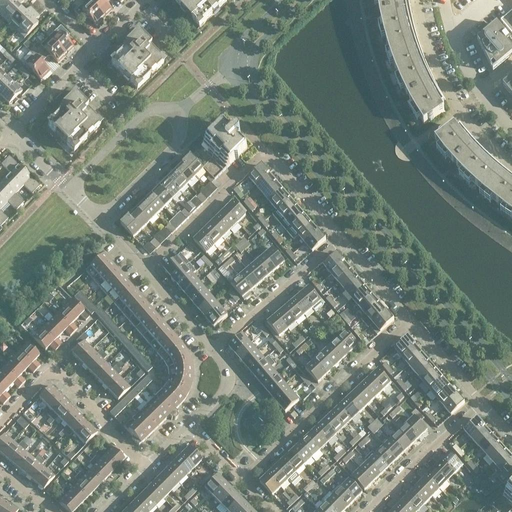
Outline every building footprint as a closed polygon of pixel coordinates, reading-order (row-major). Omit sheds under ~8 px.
[(3,14),(16,0),(1,0),(0,1),(0,16),(1,17),(3,14)] [(11,22),(22,11),(19,7),(23,2),(21,0),(16,0),(3,14),(1,17),(9,25),(11,22)] [(94,0),(90,4),(104,19),(112,11),(103,2),(105,0),(94,0)] [(175,0),(175,1),(200,28),(227,3),(224,0),(175,0)] [(374,0),(375,6),(378,5),(379,10),(380,13),(381,13),(382,17),(381,17),(381,20),(382,25),(379,26),(382,39),(385,38),(387,45),(389,52),(386,53),(390,66),(394,64),(399,77),(395,79),(401,91),(404,90),(406,94),(408,97),(409,96),(410,100),(410,101),(411,103),(413,108),(410,110),(417,121),(420,119),(423,124),(424,126),(424,125),(444,113),(441,108),(444,106),(440,100),(444,99),(436,85),(434,85),(431,81),(433,79),(427,67),(422,53),(418,40),(414,27),(411,13),(409,13),(408,7),(410,7),(408,0),(374,0)] [(511,0),(510,0),(511,2),(511,12),(501,22),(511,35),(511,0)] [(96,27),(104,19),(90,4),(82,12),(79,8),(74,13),(83,22),(87,18),(96,27)] [(19,29),(34,13),(30,8),(25,13),(22,11),(11,22),(19,29)] [(34,13),(19,29),(16,32),(24,39),(27,37),(38,26),(34,22),(39,17),(34,13)] [(497,25),(477,42),(493,72),(511,56),(511,49),(511,48),(511,47),(511,42),(497,25)] [(60,27),(56,31),(48,38),(66,56),(74,48),(65,40),(69,36),(60,27)] [(138,31),(137,31),(122,46),(122,49),(124,51),(111,64),(137,90),(163,64),(150,51),(153,48),(150,45),(151,44),(138,31)] [(33,48),(45,59),(49,55),(58,64),(66,56),(48,38),(40,46),(39,45),(36,45),(33,48)] [(45,59),(33,48),(29,52),(32,56),(24,63),(33,72),(32,73),(40,81),(49,72),(41,64),(45,59)] [(6,77),(0,83),(0,98),(14,84),(6,77)] [(511,79),(503,87),(511,97),(511,79)] [(14,84),(0,98),(0,100),(4,104),(5,103),(9,106),(22,92),(14,84)] [(90,111),(88,108),(87,107),(88,106),(74,93),(58,108),(58,111),(61,113),(47,126),(73,152),(100,126),(87,113),(90,111)] [(223,173),(242,154),(247,149),(238,139),(240,137),(240,136),(241,135),(241,134),(240,134),(240,133),(239,133),(239,132),(238,132),(237,132),(236,132),(236,133),(234,135),(224,125),(202,147),(214,160),(212,162),(223,173)] [(454,164),(455,164),(457,167),(456,167),(458,170),(459,170),(462,173),(459,176),(469,185),(472,182),(482,192),(480,194),(490,203),(492,200),(503,208),(501,211),(511,219),(511,217),(511,176),(499,166),(484,152),(481,149),(479,147),(478,149),(474,145),(475,143),(474,141),(467,133),(464,135),(460,130),(458,132),(455,127),(435,142),(437,144),(440,148),(437,150),(445,160),(448,158),(453,164),(454,164)] [(207,167),(202,162),(204,161),(196,153),(191,157),(204,170),(207,167)] [(204,170),(191,157),(183,165),(196,178),(204,170)] [(2,183),(8,189),(24,172),(9,158),(1,166),(10,174),(2,183)] [(219,177),(223,173),(212,162),(208,166),(219,177)] [(183,165),(175,173),(188,186),(196,178),(183,165)] [(204,170),(210,177),(215,181),(219,177),(208,166),(207,167),(204,170)] [(249,179),(256,187),(270,176),(262,167),(249,179)] [(24,172),(8,189),(14,195),(15,195),(23,187),(32,195),(39,187),(24,172)] [(188,186),(175,173),(168,180),(180,193),(188,186)] [(256,187),(263,195),(277,184),(270,176),(256,187)] [(2,183),(0,180),(0,197),(8,189),(2,183)] [(168,180),(160,188),(172,201),(180,193),(168,180)] [(263,195),(270,204),(284,192),(277,184),(263,195)] [(172,201),(160,188),(152,196),(165,208),(172,201)] [(8,189),(0,197),(0,210),(7,203),(16,212),(24,203),(15,195),(14,195),(8,189)] [(270,204),(277,212),(291,200),(284,192),(270,204)] [(152,196),(144,203),(157,216),(165,208),(152,196)] [(207,201),(204,197),(199,202),(196,199),(196,198),(190,203),(197,210),(207,201)] [(272,215),(279,224),(298,208),(291,200),(277,212),(272,215)] [(157,216),(144,203),(137,211),(149,223),(157,216)] [(192,216),(197,210),(190,203),(185,209),(186,210),(181,214),(184,217),(189,213),(192,216)] [(225,212),(238,224),(246,216),(233,204),(225,212)] [(279,224),(286,232),(305,217),(298,208),(279,224)] [(137,211),(129,218),(142,231),(149,223),(137,211)] [(217,219),(230,232),(238,224),(225,212),(217,219)] [(181,214),(176,219),(182,225),(192,216),(189,213),(184,217),(181,214)] [(293,240),(298,237),(312,225),(305,217),(286,232),(293,240)] [(142,231),(129,218),(121,226),(133,239),(142,231)] [(166,229),(169,232),(174,227),(177,230),(182,225),(176,219),(166,229)] [(210,227),(222,240),(230,232),(217,219),(210,227)] [(298,237),(305,245),(319,233),(312,225),(298,237)] [(172,235),(177,230),(174,227),(169,232),(172,235)] [(202,234),(215,247),(222,240),(210,227),(202,234)] [(312,253),(326,242),(319,233),(305,245),(312,253)] [(194,242),(206,255),(215,247),(202,234),(194,242)] [(264,257),(276,271),(285,264),(273,250),(264,257)] [(85,272),(99,288),(106,296),(124,281),(102,254),(94,261),(96,263),(85,272)] [(178,259),(164,270),(172,279),(190,264),(181,254),(177,258),(178,259)] [(324,267),(331,276),(345,264),(337,255),(324,267)] [(256,264),(268,278),(276,271),(264,257),(256,264)] [(190,264),(172,279),(179,287),(192,276),(197,272),(190,264)] [(248,271),(259,285),(268,278),(256,264),(248,271)] [(331,276),(338,284),(352,272),(345,264),(331,276)] [(240,278),(251,292),(259,285),(248,271),(240,278)] [(338,284),(345,292),(359,280),(352,272),(338,284)] [(186,296),(199,284),(192,276),(179,287),(186,296)] [(240,278),(231,286),(243,299),(244,301),(249,297),(248,295),(251,292),(240,278)] [(345,292),(352,300),(366,289),(359,280),(345,292)] [(106,296),(142,337),(160,321),(149,309),(152,306),(151,305),(152,305),(152,304),(152,303),(152,302),(152,301),(151,300),(150,300),(149,300),(148,300),(147,301),(146,300),(143,302),(124,281),(106,296)] [(186,296),(193,304),(206,292),(199,284),(186,296)] [(324,306),(310,289),(301,296),(313,310),(315,313),(324,306)] [(352,300),(359,308),(373,297),(366,289),(352,300)] [(200,312),(213,301),(206,292),(193,304),(200,312)] [(82,295),(79,293),(74,298),(76,301),(82,295)] [(44,299),(46,301),(49,303),(53,299),(50,297),(48,295),(44,299)] [(84,298),(82,295),(76,301),(79,303),(84,298)] [(293,303),(304,317),(313,310),(301,296),(293,303)] [(359,308),(366,317),(380,305),(373,297),(359,308)] [(79,303),(81,306),(87,300),(84,298),(79,303)] [(64,308),(76,321),(80,316),(85,322),(89,318),(72,300),(64,308)] [(89,303),(87,300),(81,306),(84,308),(89,303)] [(200,312),(207,320),(220,309),(213,301),(200,312)] [(84,308),(86,311),(92,305),(89,303),(84,308)] [(284,310),(296,324),(304,317),(293,303),(284,310)] [(366,317),(361,321),(368,329),(369,328),(373,325),(387,313),(384,309),(386,308),(382,303),(380,305),(366,317)] [(94,308),(92,305),(86,311),(89,313),(94,308)] [(56,316),(73,333),(77,330),(72,325),(76,321),(64,308),(56,316)] [(214,329),(227,318),(220,309),(207,320),(214,329)] [(276,317),(288,331),(296,324),(284,310),(276,317)] [(373,325),(369,328),(377,337),(394,322),(387,313),(373,325)] [(48,324),(60,336),(65,332),(70,337),(73,333),(56,316),(48,324)] [(276,317),(267,324),(279,338),(288,331),(276,317)] [(177,342),(180,340),(180,339),(180,338),(180,337),(181,336),(181,335),(180,334),(180,333),(179,333),(178,332),(177,332),(177,333),(176,333),(175,332),(172,335),(160,321),(142,337),(164,362),(165,364),(165,365),(166,367),(167,368),(167,369),(168,371),(168,372),(168,373),(168,375),(168,376),(192,377),(192,369),(190,361),(187,353),(182,347),(177,342)] [(58,349),(60,347),(62,345),(56,340),(60,336),(48,324),(41,331),(58,349)] [(58,349),(41,331),(33,339),(45,351),(49,347),(54,352),(58,349)] [(337,341),(350,354),(358,346),(346,333),(337,341)] [(84,334),(76,342),(80,346),(72,354),(79,362),(92,350),(84,342),(88,338),(84,334)] [(365,340),(361,335),(358,338),(365,346),(372,341),(368,337),(365,340)] [(229,347),(236,356),(250,344),(242,336),(229,347)] [(394,350),(402,359),(415,347),(408,338),(394,350)] [(330,348),(342,361),(350,354),(337,341),(330,348)] [(250,344),(236,356),(243,364),(257,353),(250,344)] [(36,370),(40,367),(35,361),(39,357),(26,345),(19,353),(36,370)] [(402,359),(409,367),(422,355),(415,347),(402,359)] [(322,356),(334,369),(342,361),(330,348),(322,356)] [(92,350),(79,362),(87,370),(104,354),(101,351),(96,355),(92,350)] [(36,370),(19,353),(11,361),(24,373),(27,369),(33,374),(36,370)] [(243,364),(250,372),(264,361),(257,353),(243,364)] [(311,360),(314,363),(326,376),(334,369),(322,356),(319,353),(311,360)] [(104,354),(87,370),(95,378),(107,366),(102,361),(106,357),(104,354)] [(409,367),(416,375),(429,363),(422,355),(409,367)] [(11,361),(4,369),(22,386),(25,382),(20,377),(24,373),(11,361)] [(264,361),(250,372),(257,381),(271,369),(264,361)] [(107,366),(95,378),(102,386),(119,369),(123,365),(120,362),(116,367),(112,371),(107,366)] [(326,376),(314,363),(306,371),(318,384),(326,376)] [(416,375),(423,383),(436,372),(429,363),(416,375)] [(22,386),(4,369),(0,372),(0,380),(9,389),(13,385),(18,390),(22,386)] [(119,369),(102,386),(110,393),(122,381),(117,376),(121,372),(119,369)] [(257,381),(264,389),(278,377),(271,369),(257,381)] [(370,379),(383,392),(391,384),(379,371),(370,379)] [(140,380),(144,375),(140,372),(136,376),(140,380)] [(430,391),(443,380),(436,372),(423,383),(430,391)] [(163,389),(139,413),(155,430),(168,418),(171,421),(172,420),(173,420),(173,421),(174,421),(175,421),(176,420),(177,420),(177,419),(177,418),(177,417),(177,416),(176,416),(177,415),(174,412),(179,407),(184,401),(189,393),(191,385),(192,377),(168,376),(168,377),(168,379),(168,380),(168,381),(167,382),(167,384),(166,385),(166,386),(164,388),(163,389)] [(278,377),(264,389),(271,397),(285,385),(278,377)] [(362,386),(375,400),(383,392),(370,379),(362,386)] [(0,380),(0,395),(7,402),(10,398),(5,393),(9,389),(0,380)] [(443,380),(430,391),(437,400),(450,388),(443,380)] [(122,381),(110,393),(118,401),(130,389),(122,381)] [(408,382),(404,385),(401,388),(405,393),(412,387),(408,382)] [(271,397),(278,405),(292,394),(285,385),(271,397)] [(355,394),(367,407),(375,400),(362,386),(355,394)] [(39,399),(47,407),(59,395),(51,387),(39,399)] [(450,388),(437,400),(444,408),(457,396),(450,388)] [(292,394),(278,405),(285,414),(299,402),(292,394)] [(347,401),(359,414),(367,407),(355,394),(347,401)] [(47,422),(67,403),(59,395),(47,407),(52,412),(47,416),(48,417),(45,421),(47,422)] [(457,396),(444,408),(451,417),(465,405),(457,396)] [(339,409),(351,422),(359,414),(347,401),(339,409)] [(57,418),(62,422),(74,410),(67,403),(47,422),(46,423),(49,426),(57,418)] [(331,416),(343,429),(351,422),(339,409),(331,416)] [(63,436),(82,418),(74,410),(62,422),(67,427),(58,436),(61,439),(64,436),(63,436)] [(424,419),(416,410),(411,415),(415,418),(407,426),(419,439),(427,431),(420,423),(424,419)] [(27,411),(23,416),(31,424),(35,419),(27,411)] [(139,413),(123,428),(133,438),(131,439),(138,447),(155,430),(139,413)] [(323,424),(335,437),(343,429),(331,416),(323,424)] [(24,431),(29,426),(20,418),(16,423),(17,424),(14,428),(19,432),(22,428),(24,431)] [(72,433),(77,438),(89,426),(82,418),(63,436),(64,436),(67,440),(69,438),(68,437),(72,433)] [(464,432),(472,440),(485,428),(477,420),(464,432)] [(315,431),(328,444),(335,437),(323,424),(315,431)] [(85,446),(97,434),(89,426),(77,438),(85,446)] [(419,439),(407,426),(399,434),(411,447),(419,439)] [(485,428),(472,440),(479,448),(492,436),(485,428)] [(307,439),(320,452),(328,444),(315,431),(307,439)] [(354,440),(357,443),(365,436),(362,433),(354,440)] [(411,447),(399,434),(391,441),(404,454),(411,447)] [(4,436),(0,440),(0,454),(2,456),(13,443),(4,436)] [(99,436),(95,440),(100,444),(104,441),(99,436)] [(479,448),(486,456),(499,444),(492,436),(479,448)] [(299,446),(312,459),(320,452),(307,439),(299,446)] [(29,440),(25,445),(10,463),(18,470),(29,457),(24,452),(32,443),(29,440)] [(404,454),(391,441),(383,449),(396,462),(404,454)] [(13,443),(2,456),(10,463),(25,445),(22,443),(18,447),(13,443)] [(499,444),(486,456),(493,464),(507,452),(499,444)] [(292,453),(304,467),(312,459),(299,446),(292,453)] [(116,469),(124,461),(112,449),(104,457),(116,469)] [(189,449),(181,457),(194,470),(202,462),(189,449)] [(396,462),(383,449),(376,456),(388,469),(396,462)] [(29,457),(18,470),(26,477),(41,459),(45,454),(42,451),(34,461),(29,457)] [(499,471),(494,475),(497,478),(502,474),(501,473),(511,462),(511,458),(507,452),(493,464),(499,471)] [(284,461),(296,474),(304,467),(292,453),(284,461)] [(365,460),(368,464),(380,476),(388,469),(376,456),(372,453),(365,460)] [(442,463),(454,475),(462,467),(449,454),(442,463)] [(41,459),(26,477),(35,484),(46,471),(40,466),(44,462),(44,461),(46,458),(44,456),(41,459)] [(95,457),(92,460),(109,477),(116,469),(104,457),(100,462),(95,457)] [(194,470),(181,457),(173,464),(186,477),(194,470)] [(89,464),(93,468),(89,472),(101,484),(109,477),(92,460),(89,464)] [(296,474),(284,461),(276,468),(288,481),(296,474)] [(502,474),(503,475),(508,481),(511,477),(511,462),(501,473),(502,474)] [(434,470),(447,483),(454,475),(442,463),(434,470)] [(173,464),(166,472),(179,485),(186,477),(173,464)] [(368,464),(360,471),(373,484),(380,476),(368,464)] [(288,481),(276,468),(268,476),(280,489),(288,481)] [(426,478),(439,491),(447,483),(434,470),(426,478)] [(46,471),(35,484),(43,491),(54,478),(46,471)] [(364,492),(373,484),(360,471),(352,479),(364,492)] [(80,473),(77,476),(94,492),(101,484),(89,472),(84,477),(80,473)] [(179,485),(166,472),(158,480),(171,493),(179,485)] [(74,479),(78,483),(74,488),(86,500),(94,492),(77,476),(74,479)] [(280,489),(268,476),(260,484),(272,497),(280,489)] [(212,497),(225,485),(217,477),(204,489),(212,497)] [(419,486),(432,498),(439,491),(426,478),(419,486)] [(202,487),(207,482),(204,479),(199,484),(202,487)] [(158,480),(150,487),(163,500),(171,493),(158,480)] [(342,489),(354,502),(362,494),(350,481),(342,489)] [(59,489),(66,496),(79,508),(86,500),(74,488),(69,492),(62,485),(59,489)] [(212,497),(219,505),(232,492),(225,485),(212,497)] [(411,494),(424,506),(432,498),(419,486),(411,494)] [(163,500),(150,487),(143,495),(155,508),(163,500)] [(49,489),(46,493),(51,497),(54,493),(49,489)] [(334,497),(347,510),(354,502),(342,489),(334,497)] [(226,511),(227,511),(240,500),(232,492),(219,505),(226,511)] [(290,508),(294,503),(291,500),(285,493),(281,496),(288,503),(287,505),(290,508)] [(404,501),(414,511),(418,511),(424,506),(411,494),(404,501)] [(143,495),(135,503),(144,511),(151,511),(155,508),(143,495)] [(74,511),(79,508),(66,496),(58,504),(66,511),(74,511)] [(326,505),(333,511),(344,511),(347,510),(334,497),(326,505)] [(0,511),(3,511),(9,505),(0,499),(0,511)] [(227,511),(243,511),(247,508),(240,500),(227,511)] [(318,511),(333,511),(326,505),(323,501),(315,509),(318,511)] [(396,509),(399,511),(414,511),(404,501),(396,509)] [(144,511),(135,503),(127,510),(128,511),(144,511)]
